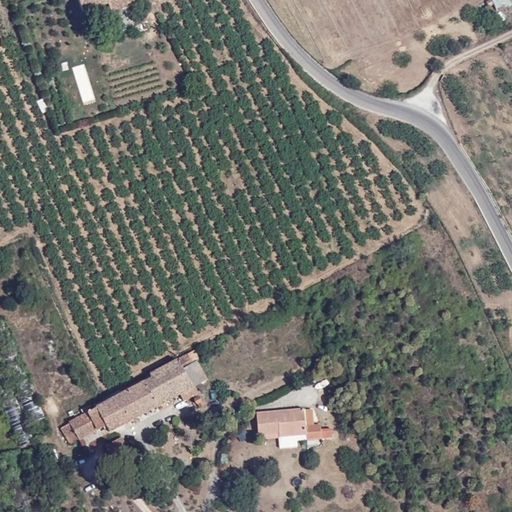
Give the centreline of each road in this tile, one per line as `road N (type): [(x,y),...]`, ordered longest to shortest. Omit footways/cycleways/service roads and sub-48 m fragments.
road 1 (tertiary): [(262,0),(345,92),(437,131),(511,257)]
road 2 (track): [(411,115),(444,60),(511,35)]
